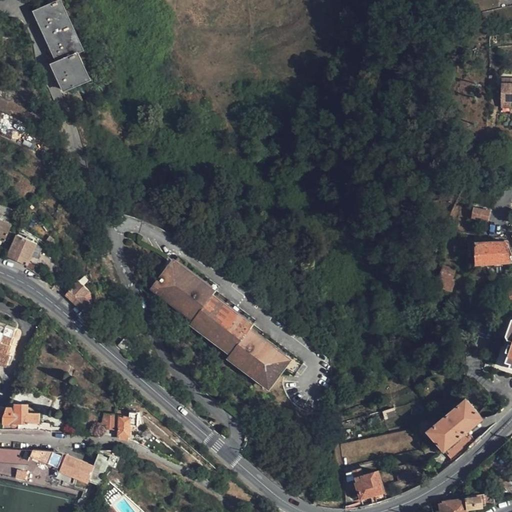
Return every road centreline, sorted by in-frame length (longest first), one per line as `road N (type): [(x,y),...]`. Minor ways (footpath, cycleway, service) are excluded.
road 1 (residential): [(225,452),(237,437),(232,421),(174,368),(130,286),(117,227),(140,226),(169,243),(300,347),(317,364),(307,401)]
road 2 (tertiary): [(225,452),(44,295),(0,271)]
road 3 (residential): [(0,437),(110,440),(202,481)]
road 4 (tertiary): [(511,420),(460,469),(381,511)]
